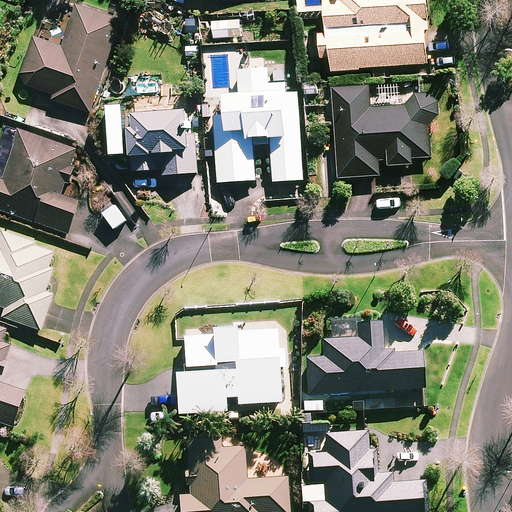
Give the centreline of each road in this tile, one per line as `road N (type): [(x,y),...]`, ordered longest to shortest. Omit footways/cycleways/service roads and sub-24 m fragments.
road 1 (residential): [(106,459),(115,326),(127,295),(173,257),(206,249),(511,241)]
road 2 (residential): [(496,511),(493,447),(511,331)]
